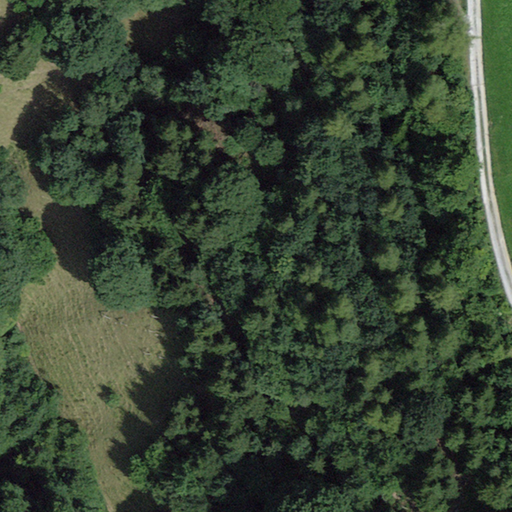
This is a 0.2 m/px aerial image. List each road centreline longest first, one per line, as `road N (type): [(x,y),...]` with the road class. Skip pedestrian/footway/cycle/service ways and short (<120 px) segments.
road 1 (track): [(129,148),(338,461),(344,511)]
road 2 (track): [(474,0),(484,158),(511,291)]
